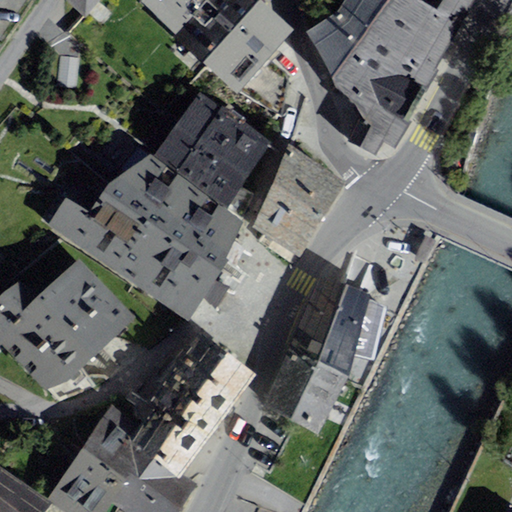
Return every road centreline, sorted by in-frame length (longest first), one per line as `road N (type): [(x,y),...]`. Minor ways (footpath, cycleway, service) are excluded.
road 1 (primary): [(381,185),(293,294),(202,511)]
road 2 (unknown): [(160,0),(131,28),(0,237)]
road 3 (primary): [(496,0),(416,149),(381,185)]
road 4 (secondary): [(285,0),(336,144),(360,175),(381,185)]
road 5 (unclassified): [(511,243),(381,185)]
